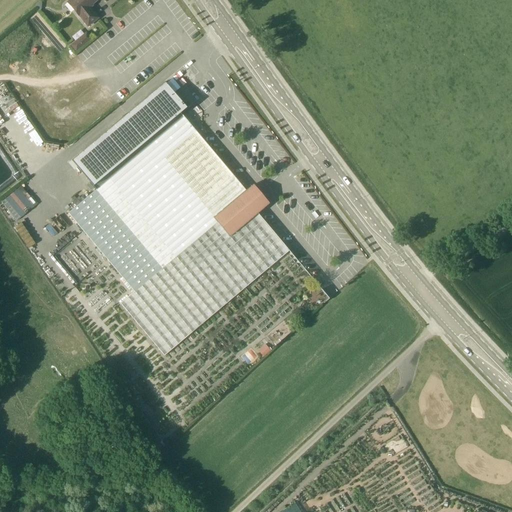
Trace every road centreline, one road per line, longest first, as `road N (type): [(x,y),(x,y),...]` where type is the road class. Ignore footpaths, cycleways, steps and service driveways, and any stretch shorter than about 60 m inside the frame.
road 1 (secondary): [(195,0),(387,263),(442,324)]
road 2 (secondary): [(455,315),(214,0)]
road 3 (unclassified): [(239,511),(442,324)]
road 4 (track): [(197,511),(168,485),(130,472),(0,465)]
